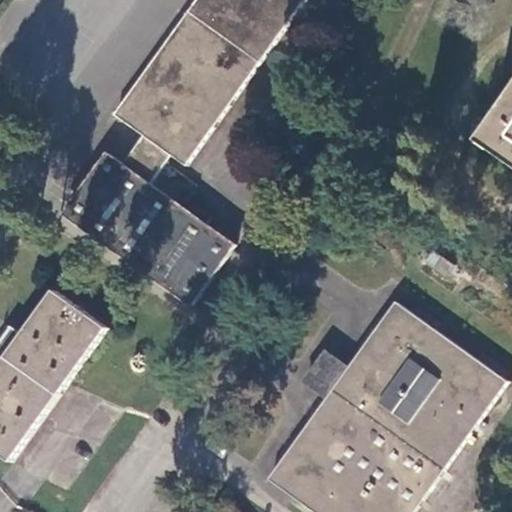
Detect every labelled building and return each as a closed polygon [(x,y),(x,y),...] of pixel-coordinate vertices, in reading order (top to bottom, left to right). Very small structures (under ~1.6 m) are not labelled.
[(314,0),(208,0),(123,119),(151,139),(130,168),(115,158),(71,219),(196,309),(240,247),(156,187),(177,158),(192,169),(258,78),(314,0)] [(511,120),(493,147),(511,159),(511,120)] [(462,260),(445,249),(436,260),(454,271),(462,260)] [(0,376),(0,453),(16,466),(109,332),(58,295),(27,339),(25,338),(17,332),(0,355),(0,364),(6,369),(0,376)] [(272,482),(313,511),(418,511),(511,384),(400,306),(353,370),(330,355),(309,385),(331,400),(272,482)]
